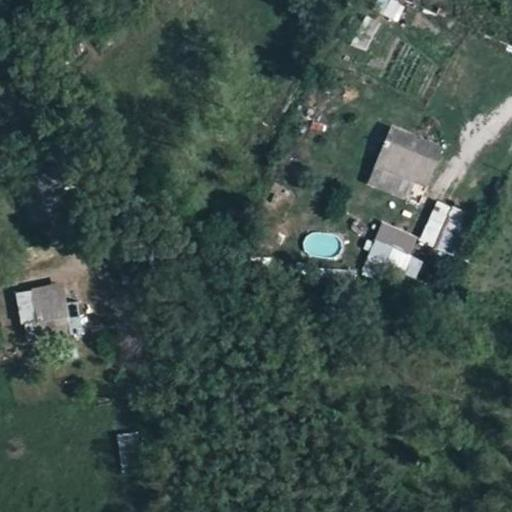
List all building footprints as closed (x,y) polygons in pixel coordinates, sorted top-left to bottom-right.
[(365,16),(355,45),(369,51),(380,22),(365,16)] [(379,131),(376,144),(432,169),(439,156),(379,131)] [(366,165),(423,191),(432,169),(376,144),(366,165)] [(420,242),(460,256),(476,213),(436,199),(420,242)] [(400,282),(416,234),(380,222),(365,270),(400,282)] [(20,289),(23,339),(82,334),(80,301),(66,302),(65,285),(20,289)] [(120,433),(120,471),(140,471),(140,433),(120,433)]
